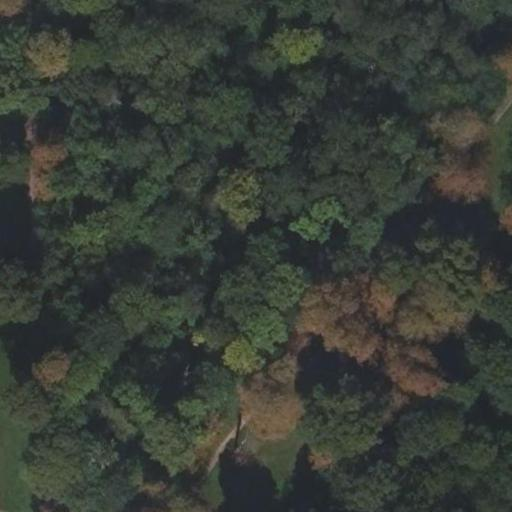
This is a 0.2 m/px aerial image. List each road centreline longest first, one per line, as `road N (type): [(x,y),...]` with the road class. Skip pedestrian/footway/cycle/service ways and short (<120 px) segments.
road 1 (track): [(25,0),(53,511)]
road 2 (track): [(511,87),(277,369)]
road 3 (track): [(511,261),(303,511)]
road 4 (track): [(277,369),(164,511)]
